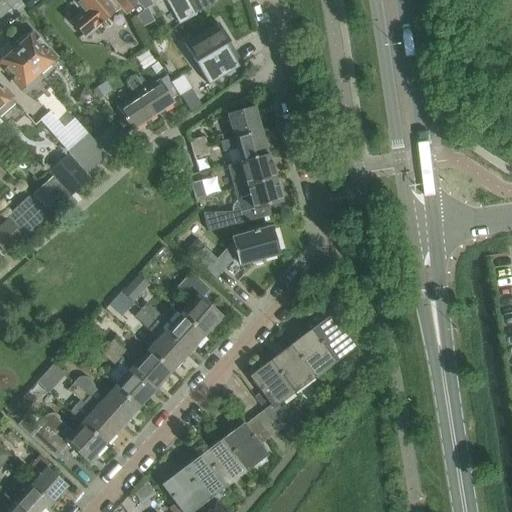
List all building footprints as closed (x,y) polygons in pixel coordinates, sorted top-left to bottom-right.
[(77,0),(74,3),(83,14),(71,24),(83,37),(95,27),(95,28),(120,8),(125,14),(137,5),(133,0),(77,0)] [(151,0),(135,0),(145,11),(154,3),(151,0)] [(193,14),(185,0),(171,0),(182,19),(193,14)] [(185,0),(194,15),(215,3),(213,0),(185,0)] [(149,44),(160,39),(152,23),(141,28),(149,44)] [(239,68),(238,66),(225,46),(230,43),(218,24),(184,45),(209,86),(239,68)] [(14,47),(39,74),(56,59),(33,34),(28,39),(26,37),(14,47)] [(38,75),(39,74),(14,47),(2,58),(4,60),(0,63),(0,66),(21,90),(25,95),(43,80),(38,75)] [(187,74),(176,79),(191,111),(202,106),(187,74)] [(118,110),(132,131),(174,103),(160,82),(145,92),(135,79),(127,84),(136,98),(118,110)] [(0,117),(16,104),(0,86),(0,117)] [(221,143),(262,133),(255,108),(228,115),(235,139),(221,143)] [(51,114),(42,123),(55,138),(56,137),(89,174),(91,172),(107,158),(74,119),(63,128),(51,114)] [(124,128),(102,148),(113,160),(134,140),(124,128)] [(238,149),(242,163),(268,156),(262,133),(221,143),(224,153),(238,149)] [(192,151),(207,147),(205,138),(190,142),(192,151)] [(209,157),(207,147),(192,151),(195,160),(209,157)] [(274,179),(268,156),(242,163),(227,167),(234,190),(274,179)] [(29,198),(47,219),(48,218),(48,219),(70,199),(51,178),(29,198)] [(274,179),(234,190),(240,213),(254,210),(281,203),(274,179)] [(196,188),(195,189),(198,199),(205,197),(220,193),(218,185),(217,182),(202,187),(196,188)] [(205,197),(198,199),(201,209),(211,206),(223,203),(220,193),(205,197)] [(47,219),(29,198),(6,218),(8,220),(24,238),(25,239),(47,219)] [(234,216),(204,214),(209,233),(236,226),(234,216)] [(8,220),(0,227),(0,248),(6,255),(25,239),(24,238),(8,220)] [(204,249),(194,259),(217,279),(234,259),(238,258),(240,266),(254,262),(255,265),(264,263),(263,259),(279,255),(271,228),(233,238),(234,243),(217,260),(204,249)] [(111,303),(123,314),(152,284),(140,273),(111,303)] [(193,304),(182,315),(205,336),(222,317),(201,299),(209,291),(191,274),(177,290),(193,304)] [(189,354),(205,336),(182,315),(173,325),(164,317),(163,318),(148,305),(142,311),(189,354)] [(172,372),(189,354),(142,311),(136,318),(159,341),(149,352),(172,372)] [(309,332),(333,364),(355,347),(331,315),(309,332)] [(313,379),(333,364),(309,332),(290,347),(313,379)] [(109,347),(124,360),(129,354),(114,341),(109,347)] [(123,361),(124,360),(109,347),(102,354),(116,368),(116,369),(126,378),(133,370),(123,361)] [(293,394),(313,379),(290,347),(270,362),(293,394)] [(149,352),(134,369),(156,390),(172,372),(149,352)] [(273,410),(278,405),(293,394),(270,362),(249,378),(271,407),(273,410)] [(126,378),(117,387),(139,408),(156,390),(134,369),(133,370),(126,378)] [(50,370),(41,378),(52,391),(62,383),(50,370)] [(100,406),(105,400),(81,377),(76,383),(100,406)] [(92,414),(100,406),(76,383),(68,391),(92,414)] [(105,400),(100,406),(123,426),(139,408),(117,387),(105,400)] [(278,416),(279,415),(283,412),(278,405),(273,410),(278,416)] [(92,414),(82,425),(105,446),(123,426),(100,406),(92,414)] [(278,416),(273,410),(271,407),(265,411),(271,421),(278,416)] [(265,426),(271,421),(265,411),(258,416),(265,426)] [(278,416),(285,426),(291,422),(283,412),(279,415),(278,416)] [(258,431),(265,426),(258,416),(251,421),(258,431)] [(279,431),(285,426),(278,416),(271,421),(279,431)] [(89,464),(105,446),(82,425),(73,436),(52,417),(40,429),(27,417),(18,427),(55,460),(69,445),(89,464)] [(252,435),(258,431),(251,421),(245,426),(252,435)] [(271,421),(265,426),(272,436),(279,431),(271,421)] [(223,439),(246,471),(267,455),(260,446),(266,441),(258,431),(252,435),(245,426),(244,424),(223,439)] [(265,426),(258,431),(266,441),(272,436),(265,426)] [(226,486),(246,471),(223,439),(203,455),(226,486)] [(0,459),(4,464),(11,457),(0,447),(0,459)] [(206,502),(226,486),(203,455),(182,470),(206,502)] [(30,487),(50,506),(67,487),(47,469),(30,487)] [(170,511),(192,511),(206,502),(182,470),(161,486),(176,505),(169,510),(170,511)] [(21,511),(44,511),(50,506),(30,487),(19,477),(4,495),(21,511)] [(21,511),(4,495),(3,496),(0,493),(0,507),(5,511),(21,511)]
